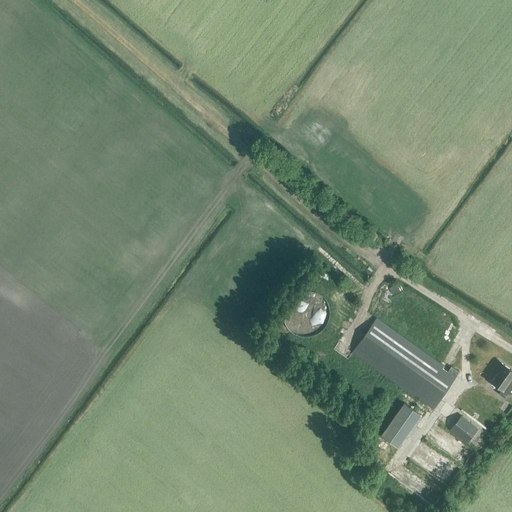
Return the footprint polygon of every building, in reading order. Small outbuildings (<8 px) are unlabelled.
[(274,280),(265,273),(252,288),(260,295),(274,280)] [(393,295),(400,291),(396,284),(389,288),(393,295)] [(330,300),(296,290),(290,310),(293,311),(290,321),(299,323),(298,325),(306,328),(305,331),(314,334),(316,327),(322,328),(330,300)] [(448,370),(379,321),(376,319),(353,352),(433,409),(458,373),(451,367),(448,370)] [(504,398),(511,387),(511,380),(511,378),(511,368),(500,360),(494,369),(498,371),(490,382),(502,390),(499,394),(504,398)] [(410,405),(399,422),(415,433),(427,417),(410,405)] [(466,443),(478,429),(461,415),(449,429),(466,443)] [(435,425),(428,434),(450,451),(457,442),(435,425)]
